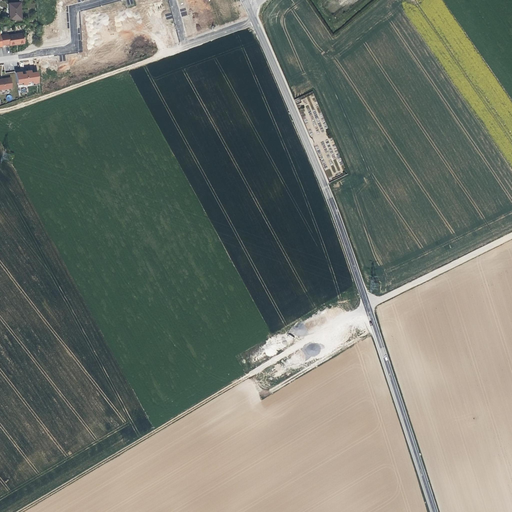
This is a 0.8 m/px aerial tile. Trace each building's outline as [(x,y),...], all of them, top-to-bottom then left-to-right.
[(20,3),(9,3),(9,10),(9,19),(21,19),(20,3)] [(8,41),(9,45),(15,45),(25,44),(22,33),(9,35),(10,41),(8,41)] [(0,35),(2,46),(9,45),(8,41),(10,41),(9,35),(8,34),(0,35)] [(22,72),(15,73),(16,85),(22,84),(23,86),(28,86),(27,83),(32,82),(32,84),(39,84),(37,72),(31,73),(31,70),(29,71),(24,71),(25,74),(22,74),(22,72)] [(0,90),(12,89),(10,78),(1,79),(0,79),(0,90)]
